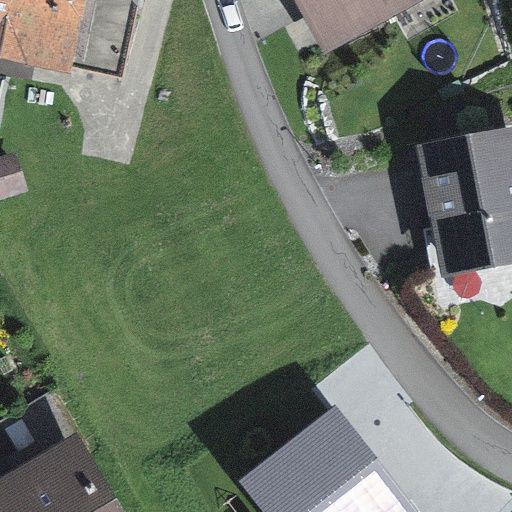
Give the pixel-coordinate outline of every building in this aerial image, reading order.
[(0,0),(0,59),(76,72),(88,0),(0,0)] [(305,0),(336,59),(452,0),(305,0)] [(511,135),(433,147),(453,283),(511,274),(511,135)] [(126,511),(58,394),(0,426),(0,511),(126,511)] [(417,511),(332,405),(240,479),(267,511),(417,511)]
